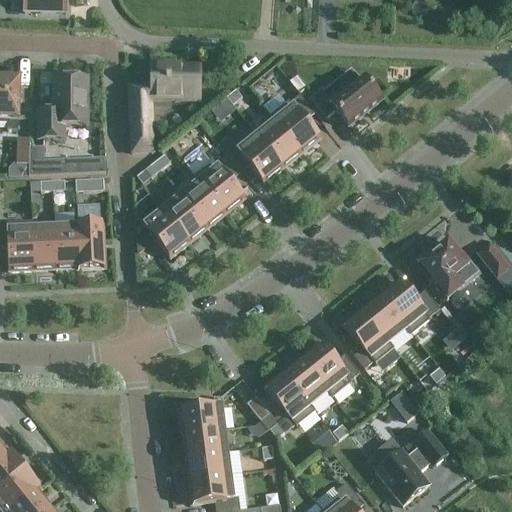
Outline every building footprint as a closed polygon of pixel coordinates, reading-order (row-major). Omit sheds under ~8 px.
[(65,14),(65,0),(23,0),(23,13),(65,14)] [(197,74),(189,74),(189,69),(174,69),(174,64),(156,64),(156,69),(153,69),(153,89),(128,90),(131,156),(153,155),(151,102),(180,102),(180,98),(197,98),(197,74)] [(0,79),(0,125),(7,126),(7,133),(17,134),(19,80),(0,79)] [(289,85),(296,94),(303,89),(295,79),(289,85)] [(63,142),(63,128),(86,128),(87,80),(54,80),(54,112),(39,112),(38,142),(63,142)] [(381,103),(363,81),(339,100),(331,91),(324,97),(321,93),(310,102),(325,121),(336,113),(348,129),(381,103)] [(242,101),(235,93),(226,101),(227,102),(232,108),(242,101)] [(319,143),(304,125),(314,117),(299,98),(289,106),(288,104),(270,119),(300,157),(319,143)] [(361,146),(391,120),(384,112),(354,138),(361,146)] [(300,157),(270,119),(269,120),(273,125),(257,138),(253,133),(252,133),(282,172),(300,157)] [(282,172),(252,133),(233,148),(235,150),(224,158),(239,177),(250,168),(264,186),(282,172)] [(29,167),(29,142),(17,142),(16,167),(29,167)] [(170,166),(164,158),(154,166),(160,174),(170,166)] [(243,203),(229,185),(239,177),(224,158),(214,166),(213,165),(194,179),(225,218),(243,203)] [(78,177),(78,163),(54,164),(55,178),(78,177)] [(160,174),(154,166),(145,173),(151,181),(160,174)] [(171,171),(151,187),(157,196),(178,180),(171,171)] [(225,218),(194,179),(193,180),(198,186),(181,199),(209,234),(207,232),(225,218)] [(103,194),(103,182),(75,183),(75,196),(103,194)] [(40,195),(52,195),(52,184),(40,185),(40,195)] [(52,184),(52,195),(65,194),(64,184),(52,184)] [(110,209),(109,195),(80,196),(81,210),(110,209)] [(73,209),(73,196),(45,197),(46,210),(73,209)] [(209,234),(181,199),(163,214),(189,246),(206,232),(208,234),(209,234)] [(189,246),(163,214),(144,228),(149,234),(136,244),(137,258),(156,243),(170,261),(189,246)] [(79,272),(104,271),(102,228),(100,228),(100,221),(76,222),(76,229),(77,229),(79,272)] [(33,274),(31,225),(7,226),(7,228),(0,227),(0,251),(8,252),(10,275),(33,274)] [(56,275),(54,231),(32,232),(32,225),(31,225),(33,274),(55,273),(55,275),(56,275)] [(79,272),(77,229),(76,229),(76,230),(54,231),(56,275),(57,275),(57,273),(78,272),(79,272)] [(478,275),(468,264),(465,267),(447,245),(446,247),(444,245),(432,254),(434,256),(419,268),(429,280),(428,282),(437,294),(439,293),(447,302),(461,291),(460,290),(478,275)] [(509,272),(489,247),(477,257),(497,282),(509,272)] [(418,290),(425,284),(412,266),(404,272),(418,290)] [(439,313),(424,294),(413,303),(399,285),(380,300),(411,338),(430,323),(428,321),(439,313)] [(411,338),(380,300),(363,314),(393,352),(394,351),(390,346),(406,333),(410,338),(411,338)] [(393,352),(363,314),(344,329),(358,347),(349,354),(364,373),(373,365),(375,367),(393,352)] [(426,361),(443,349),(437,340),(420,352),(426,361)] [(359,377),(344,358),(335,366),(320,348),(302,362),(332,401),(351,386),(350,384),(359,377)] [(332,401),(302,362),(284,377),(315,415),(315,414),(311,409),(327,396),(332,401)] [(445,379),(438,371),(429,379),(435,387),(445,379)] [(315,415),(284,377),(265,391),(280,409),(260,425),(268,434),(269,433),(277,442),(284,436),(295,428),(296,430),(315,415)] [(374,387),(388,402),(396,395),(382,380),(374,387)] [(224,433),(221,410),(179,415),(182,439),(224,433)] [(338,444),(348,437),(342,429),(332,436),(338,444)] [(227,456),(224,433),(182,439),(185,461),(183,461),(227,456)] [(7,457),(0,448),(0,464),(10,457),(9,456),(7,457)] [(273,462),(271,450),(261,451),(263,463),(273,462)] [(429,489),(419,476),(431,467),(419,451),(407,461),(402,454),(375,475),(402,510),(429,489)] [(230,478),(227,456),(183,461),(183,462),(185,462),(188,484),(230,478)] [(0,493),(24,474),(26,473),(26,472),(24,474),(10,457),(0,464),(0,493)] [(270,480),(283,476),(280,462),(267,466),(270,480)] [(241,480),(267,478),(266,467),(241,468),(241,480)] [(26,473),(24,474),(0,493),(0,511),(12,511),(38,492),(24,475),(26,473)] [(233,501),(230,478),(188,484),(191,507),(214,504),(215,511),(239,511),(238,500),(233,501)] [(358,511),(363,508),(346,486),(336,494),(341,499),(324,511),(358,511)] [(50,511),(37,494),(39,493),(38,492),(12,511),(49,511),(51,511),(53,510),(52,509),(50,511)]
